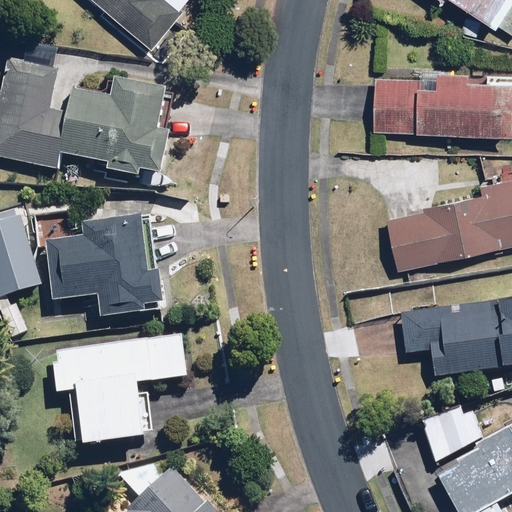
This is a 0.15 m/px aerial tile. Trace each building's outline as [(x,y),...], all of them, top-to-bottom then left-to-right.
[(99,0),(158,46),(189,7),(185,3),(187,0),(99,0)] [(511,3),(511,0),(442,0),(443,1),(443,0),(458,0),(498,26),(511,3)] [(60,67),(9,58),(0,107),(0,158),(61,170),(64,157),(112,166),(111,174),(147,180),(148,176),(169,180),(177,135),(164,133),(172,92),(119,82),(117,95),(74,87),(68,114),(52,111),(60,67)] [(511,72),(378,66),(375,130),(511,136),(511,72)] [(400,271),(511,245),(511,178),(483,185),(485,195),(388,217),(400,271)] [(23,209),(0,215),(0,298),(44,286),(23,209)] [(81,236),(49,240),(55,303),(99,298),(102,317),(147,312),(146,306),(168,303),(165,269),(154,270),(149,216),(79,224),(81,236)] [(511,299),(400,312),(405,355),(436,351),(439,374),(511,365),(511,299)] [(31,334),(18,303),(0,310),(0,311),(13,342),(31,334)] [(189,378),(183,337),(55,355),(60,396),(78,393),(85,445),(148,436),(140,384),(189,378)] [(439,460),(485,440),(470,406),(424,426),(439,460)] [(511,425),(485,440),(477,445),(480,452),(462,462),(464,466),(444,477),(463,511),(504,511),(500,503),(511,496),(511,425)] [(219,511),(175,468),(131,511),(219,511)]
